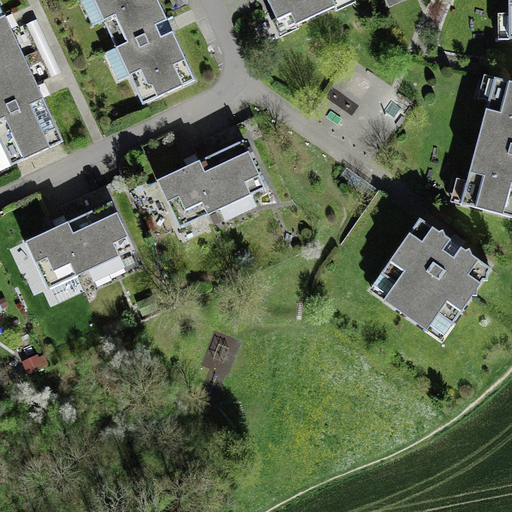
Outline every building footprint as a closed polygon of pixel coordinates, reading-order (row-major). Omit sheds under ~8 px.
[(168,26),(156,1),(155,0),(93,0),(143,103),(193,79),(168,26)] [(264,0),(280,34),(353,0),(352,0),(264,0)] [(0,13),(0,141),(13,167),(64,142),(38,90),(25,65),(2,19),(0,13)] [(511,82),(498,79),(462,206),(511,219),(511,82)] [(156,181),(180,229),(266,188),(243,140),(195,163),(156,181)] [(27,241),(49,290),(129,254),(106,205),(62,225),(27,241)] [(490,269),(416,218),(367,289),(442,340),(490,269)]
